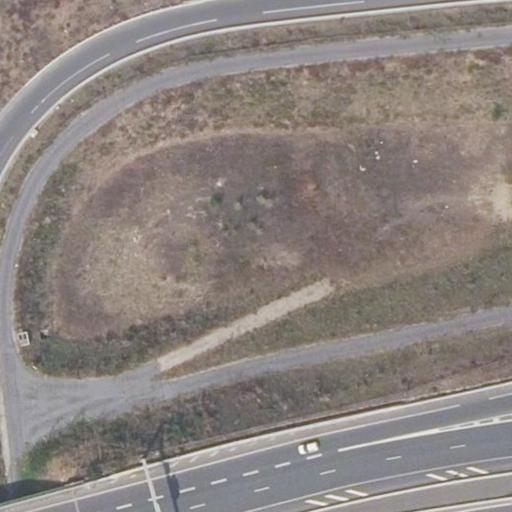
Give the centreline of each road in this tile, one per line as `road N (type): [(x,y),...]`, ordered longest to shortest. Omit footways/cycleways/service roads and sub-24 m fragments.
road 1 (trunk): [(0,138),(57,74),(90,52),(186,14),(303,0)]
road 2 (trunk): [(333,459),(150,511)]
road 3 (trunk): [(511,401),(333,459)]
road 4 (trunk): [(511,440),(333,459)]
